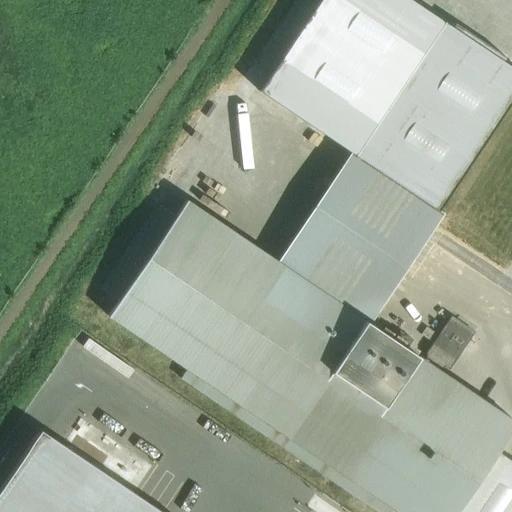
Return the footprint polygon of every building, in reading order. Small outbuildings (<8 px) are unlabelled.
[(319,0),(259,90),(356,156),(445,23),(410,0),(319,0)] [(511,103),(511,68),(445,23),(356,156),(361,159),(438,212),(511,103)] [(361,159),(288,268),(365,320),(380,330),(454,222),(438,212),(361,159)] [(185,200),(106,317),(185,370),(179,379),(376,511),(384,511),(388,507),(396,511),(511,511),(511,462),(497,452),(498,450),(511,429),(511,420),(363,321),(282,266),(185,200)] [(451,316),(422,358),(445,374),(474,332),(451,316)] [(164,511),(28,419),(0,460),(0,511),(164,511)]
